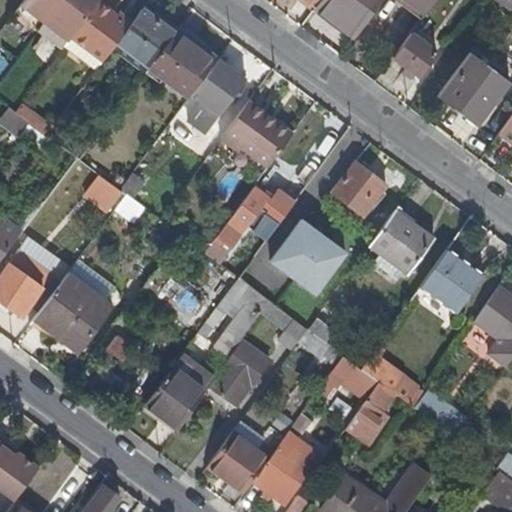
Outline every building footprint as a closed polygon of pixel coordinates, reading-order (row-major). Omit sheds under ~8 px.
[(25,0),(22,4),(70,40),(97,3),(99,0),(25,0)] [(101,0),(99,0),(97,3),(129,27),(132,23),(101,0)] [(322,0),(314,12),(331,25),(350,0),(322,0)] [(432,0),(409,0),(425,11),(432,0)] [(511,0),(496,0),(511,11),(511,0)] [(129,27),(97,3),(70,40),(69,41),(101,64),(116,44),(129,27)] [(129,27),(116,44),(149,70),(179,30),(162,20),(159,25),(141,11),(132,23),(129,27)] [(217,60),(179,30),(149,70),(188,99),(191,95),(217,60)] [(435,51),(409,32),(392,56),(417,75),(435,51)] [(101,64),(69,41),(63,50),(94,73),(98,69),(101,64)] [(436,96),(476,126),(508,82),(468,53),(436,96)] [(245,82),(217,60),(191,95),(219,116),(245,82)] [(290,132),(249,101),(223,136),(235,145),(252,158),(243,171),(254,180),(290,132)] [(0,116),(3,118),(1,120),(18,133),(27,122),(15,114),(0,102),(0,116)] [(23,103),(15,114),(27,122),(47,137),(55,126),(23,103)] [(511,110),(494,136),(511,149),(511,110)] [(72,132),(61,148),(80,162),(91,147),(72,132)] [(252,158),(235,145),(225,158),(243,171),(252,158)] [(360,215),(382,184),(354,163),(331,193),(360,215)] [(149,174),(138,166),(119,191),(123,193),(130,199),(149,174)] [(105,180),(91,170),(78,188),(91,198),(105,180)] [(249,186),(201,251),(214,261),(247,216),(254,208),(262,214),(274,223),(293,200),(271,184),(262,196),(249,186)] [(130,199),(123,193),(113,206),(126,215),(135,203),(130,199)] [(0,252),(6,244),(9,246),(37,208),(25,199),(10,220),(4,216),(0,221),(0,252)] [(254,208),(247,216),(256,223),(262,214),(254,208)] [(405,271),(431,237),(393,209),(367,243),(405,271)] [(302,219),(270,262),(313,295),(346,251),(302,219)] [(453,310),(480,274),(444,247),(416,284),(453,310)] [(37,307),(55,283),(42,274),(35,283),(25,276),(34,263),(17,251),(0,274),(0,299),(20,314),(30,301),(37,307)] [(171,270),(159,261),(139,288),(147,294),(149,292),(153,295),(152,296),(195,329),(202,320),(223,290),(234,276),(224,268),(201,300),(189,291),(193,285),(183,278),(179,283),(168,275),(171,270)] [(110,304),(65,270),(55,283),(37,307),(31,316),(51,331),(55,325),(80,343),(110,304)] [(248,286),(234,276),(223,290),(235,298),(239,292),(251,301),(240,317),(214,352),(226,361),(240,341),(261,313),(269,302),(248,286)] [(322,341),(341,316),(337,313),(349,297),(335,287),(305,328),(322,341)] [(511,300),(495,289),(470,324),(495,341),(511,353),(511,300)] [(223,290),(202,320),(215,329),(229,309),(240,317),(251,301),(239,292),(235,298),(223,290)] [(305,328),(269,302),(261,313),(284,329),(277,338),(290,348),(295,342),(305,328)] [(139,318),(125,308),(100,342),(121,357),(130,344),(129,342),(133,337),(128,333),(139,318)] [(322,341),(305,328),(295,342),(320,361),(323,357),(331,347),(322,341)] [(355,365),(366,350),(352,339),(341,354),(355,365)] [(269,363),(240,341),(226,361),(212,380),(208,385),(237,406),(269,363)] [(511,358),(511,353),(495,341),(487,353),(506,366),(511,358)] [(339,353),(331,347),(323,357),(332,364),(339,353)] [(410,384),(366,350),(355,365),(377,381),(392,392),(400,398),(410,384)] [(208,385),(212,380),(177,353),(142,402),(177,427),(208,385)] [(341,354),(339,353),(332,364),(309,397),(320,405),(342,376),(368,395),(377,381),(355,365),(341,354)] [(392,392),(377,381),(368,395),(345,428),(366,443),(387,414),(381,409),(392,392)] [(418,399),(411,408),(445,433),(451,423),(418,399)] [(300,428),(291,423),(253,479),(286,501),(320,451),(295,435),(300,428)] [(264,454),(231,431),(208,462),(241,486),(264,454)] [(0,446),(0,497),(12,506),(13,505),(36,474),(12,457),(8,463),(0,456),(0,454),(4,450),(0,446)] [(12,457),(4,450),(0,454),(0,456),(8,463),(12,457)] [(493,473),(495,470),(483,462),(461,492),(473,501),(478,493),(493,473)] [(511,470),(501,462),(495,470),(511,483),(511,470)] [(319,509),(322,511),(400,511),(403,509),(425,479),(410,468),(382,507),(341,479),(319,509)] [(511,486),(493,473),(478,493),(503,510),(507,505),(510,507),(511,504),(511,486)] [(112,511),(118,504),(101,491),(85,511),(112,511)] [(299,511),(304,505),(294,499),(284,511),(299,511)]
